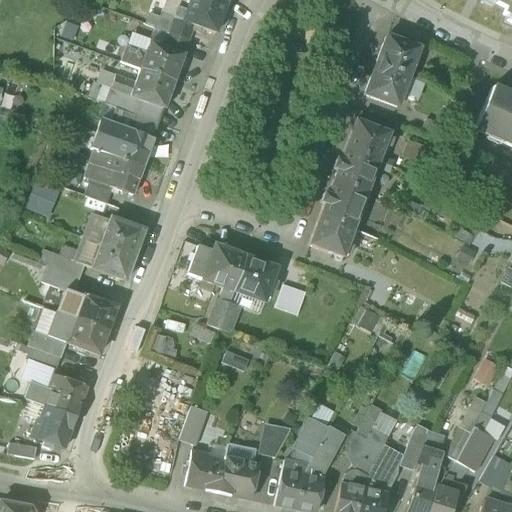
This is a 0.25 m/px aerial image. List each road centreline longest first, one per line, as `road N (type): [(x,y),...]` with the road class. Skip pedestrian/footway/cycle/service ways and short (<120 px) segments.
road 1 (residential): [(382,0),(292,230),(274,233),(176,199)]
road 2 (residential): [(176,199),(70,493)]
road 3 (residential): [(253,0),(176,199)]
road 4 (residential): [(397,0),(511,57)]
